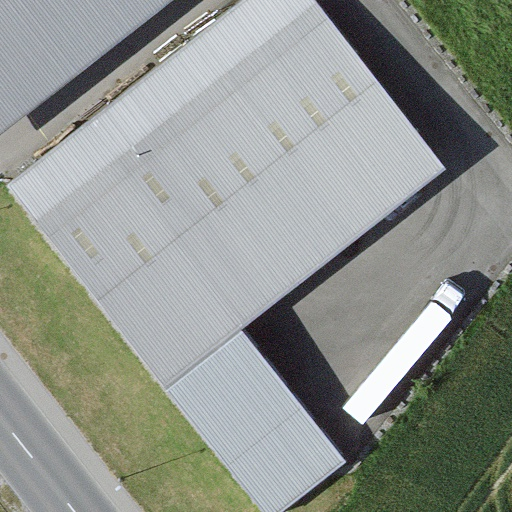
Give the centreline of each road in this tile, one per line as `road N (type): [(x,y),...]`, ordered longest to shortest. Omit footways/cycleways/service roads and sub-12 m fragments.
road 1 (residential): [(358,0),(511,188)]
road 2 (secondary): [(76,511),(0,413)]
